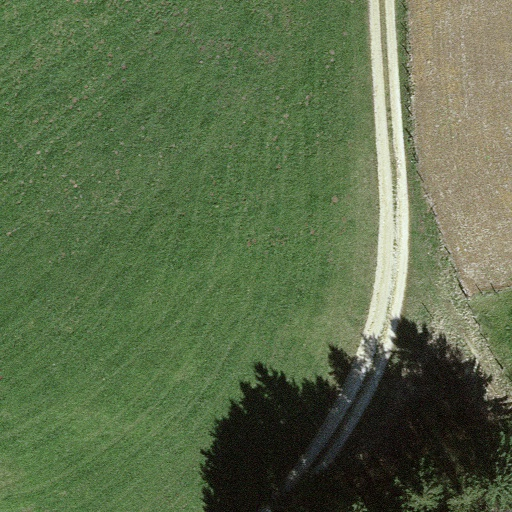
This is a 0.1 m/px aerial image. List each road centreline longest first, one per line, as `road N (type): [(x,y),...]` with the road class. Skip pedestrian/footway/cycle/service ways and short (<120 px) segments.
road 1 (track): [(390,261),(382,324),(363,372),(313,465),(271,511)]
road 2 (track): [(385,0),(390,261)]
road 3 (track): [(390,261),(511,420)]
